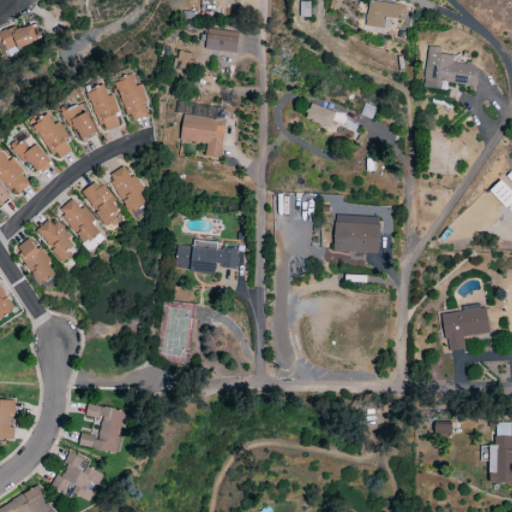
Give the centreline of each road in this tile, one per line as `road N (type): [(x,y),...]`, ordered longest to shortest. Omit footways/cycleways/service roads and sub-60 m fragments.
road 1 (residential): [(401,391),(413,263),(511,116),(507,58),(452,0)]
road 2 (residential): [(263,388),(265,0)]
road 3 (residential): [(511,391),(224,385)]
road 4 (residential): [(153,140),(66,182),(0,244)]
road 5 (residential): [(0,485),(45,447),(57,344)]
